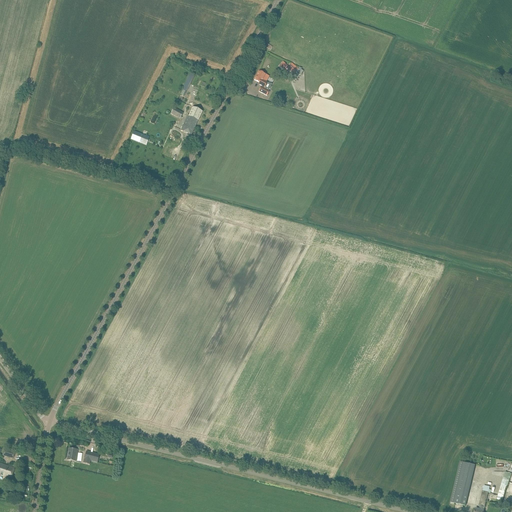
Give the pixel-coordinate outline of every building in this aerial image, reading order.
[(295,72),(286,64),(283,62),(280,66),(282,68),(291,76),(295,72)] [(262,86),(259,92),(267,96),(269,91),(272,84),(267,81),(269,76),(259,71),(254,80),(260,83),(259,85),(262,86)] [(190,72),(183,88),(187,91),(196,75),(190,72)] [(188,114),(181,130),(191,135),(202,112),(193,107),(189,115),(188,114)] [(174,108),(171,113),(180,118),(183,113),(174,108)] [(131,139),(146,145),(149,137),(134,131),(131,139)] [(3,455),(13,459),(15,452),(5,449),(3,455)] [(67,460),(75,461),(77,450),(69,449),(67,460)] [(99,455),(86,451),(84,459),(97,462),(99,455)] [(460,461),(450,502),(465,506),(475,465),(460,461)] [(0,463),(0,474),(11,478),(15,468),(0,463)] [(506,487),(507,487),(510,480),(503,478),(497,499),(502,500),(506,487)] [(479,510),(476,509),(474,511),(483,511),(484,511),(483,511),(484,507),(485,507),(488,492),(482,491),(479,506),(480,506),(479,510)]
